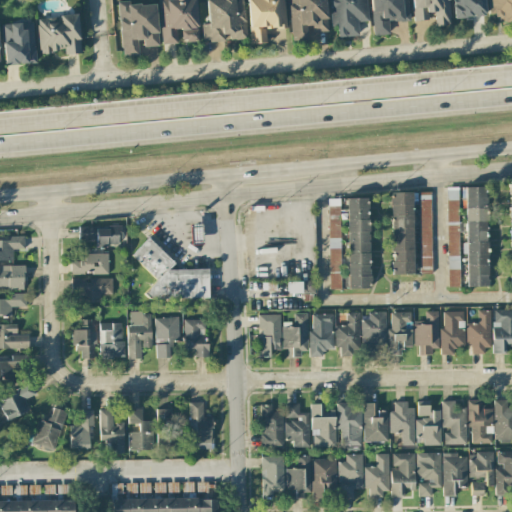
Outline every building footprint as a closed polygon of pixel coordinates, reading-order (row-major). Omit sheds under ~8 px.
[(194,0),(158,0),(161,44),(178,43),(178,42),(197,41),(194,0)] [(204,0),(207,24),(201,25),(202,42),(245,38),(241,0),(204,0)] [(285,28),(283,0),(245,0),(249,44),(265,43),(264,29),(285,28)] [(327,32),(324,0),(287,0),(290,42),(309,41),(308,33),(327,32)] [(358,36),(357,22),(367,21),(365,0),(329,0),(330,27),(336,27),(336,37),(358,36)] [(388,35),(388,22),(409,21),(408,0),(400,0),(369,0),(372,36),(388,35)] [(447,0),(410,0),(412,22),(432,20),(432,27),(450,25),(447,0)] [(452,0),(453,19),(484,17),(483,0),(452,0)] [(511,0),(487,0),(488,16),(498,15),(498,22),(511,21),(511,0)] [(155,3),(128,5),(128,1),(118,2),(121,56),(139,55),(139,47),(157,46),(155,3)] [(79,54),(78,16),(37,17),(38,52),(63,51),(64,55),(79,54)] [(3,65),(34,64),(32,22),(1,24),(3,65)] [(445,187),(447,286),(459,286),(457,187),(445,187)] [(465,187),(466,287),(486,287),(485,187),(465,187)] [(389,192),(391,274),(414,274),(412,192),(389,192)] [(417,192),(419,274),(431,274),(429,192),(417,192)] [(367,197),(369,287),(346,287),(345,197),(367,197)] [(326,199),(328,289),(340,289),(338,199),(326,199)] [(122,224),(122,246),(95,246),(95,237),(79,237),(78,225),(122,224)] [(190,243),(201,243),(201,225),(189,225),(190,243)] [(23,236),(23,249),(11,250),(12,260),(0,260),(0,240),(8,240),(8,237),(23,236)] [(105,254),(106,273),(70,274),(70,261),(79,261),(79,259),(83,259),(83,255),(105,254)] [(0,266),(0,289),(23,289),(23,266),(0,266)] [(206,269),(207,299),(150,298),(145,292),(167,270),(206,269)] [(111,278),(111,293),(99,293),(99,303),(82,303),(82,292),(69,292),(69,278),(111,278)] [(303,281),(302,293),(314,293),(315,281),(303,281)] [(0,316),(11,316),(11,308),(25,307),(25,293),(9,293),(9,299),(0,299),(0,316)] [(465,308),(466,348),(457,348),(454,350),(453,350),(453,357),(439,357),(438,309),(465,308)] [(489,310),(489,347),(483,347),(483,353),(470,353),(470,344),(466,344),(466,323),(477,323),(477,310),(489,310)] [(511,310),(511,347),(506,347),(506,352),(491,352),(490,310),(511,310)] [(413,320),(413,345),(418,345),(418,354),(432,354),(432,348),(438,348),(438,311),(424,311),(424,320),(413,320)] [(128,312),(128,360),(139,360),(139,340),(141,340),(141,347),(149,346),(149,312),(128,312)] [(358,312),(359,351),(352,351),(352,355),(340,355),(340,347),(334,347),(333,326),(345,326),(345,312),(358,312)] [(384,312),(385,348),(362,349),(362,338),(360,338),(359,320),(368,319),(368,312),(384,312)] [(410,312),(411,347),(404,347),(404,350),(401,350),(401,355),(390,355),(389,330),(391,330),(390,313),(410,312)] [(311,313),(311,331),(308,332),(308,356),(320,356),(320,351),(325,351),(325,349),(332,349),(331,313),(311,313)] [(280,314),(280,350),(268,350),(268,357),(258,357),(258,314),(280,314)] [(305,314),(307,352),(301,352),(301,358),(288,359),(287,348),(282,348),(281,327),(292,315),(305,314)] [(153,318),(155,360),(169,360),(168,347),(173,347),(172,341),(177,335),(177,317),(153,318)] [(79,319),(95,319),(95,322),(97,322),(97,345),(93,345),(93,359),(79,359),(79,351),(75,351),(75,345),(72,345),(72,330),(79,330),(79,319)] [(183,321),(184,348),(195,348),(196,356),(207,355),(206,344),(203,343),(203,321),(183,321)] [(119,324),(120,341),(124,341),(125,357),(101,358),(100,325),(119,324)] [(0,325),(0,347),(26,347),(26,335),(15,335),(14,325),(0,325)] [(0,361),(0,379),(14,379),(13,369),(27,368),(27,355),(11,355),(11,361),(0,361)] [(0,408),(0,401),(16,393),(13,387),(26,381),(33,394),(22,400),(27,409),(6,420),(0,408)] [(468,401),(481,400),(482,409),(491,408),(493,443),(469,444),(468,401)] [(187,401),(204,401),(203,415),(211,415),(211,447),(188,447),(188,438),(194,438),(194,418),(186,418),(187,401)] [(393,402),(393,411),(388,411),(389,433),(400,433),(400,445),(414,445),(413,408),(407,408),(406,401),(393,402)] [(440,401),(454,401),(454,408),(465,408),(466,444),(442,445),(440,401)] [(494,401),(507,401),(507,408),(511,408),(511,440),(494,440),(494,401)] [(286,403),(285,447),(307,448),(308,413),(298,413),(298,403),(286,403)] [(337,403),(337,446),(360,446),(360,403),(337,403)] [(362,403),(364,442),(388,441),(387,410),(375,410),(375,403),(362,403)] [(257,405),(260,442),(266,448),(283,447),(281,412),(272,412),(271,404),(257,405)] [(310,404),(311,448),(336,447),(336,417),(319,417),(318,404),(310,404)] [(416,406),(428,406),(429,409),(440,410),(439,445),(424,444),(424,438),(416,438),(416,406)] [(65,412),(53,452),(30,444),(37,420),(48,423),(53,408),(65,412)] [(155,409),(156,446),(176,445),(175,420),(171,418),(170,408),(155,409)] [(91,409),(92,426),(86,426),(86,449),(67,449),(66,423),(79,423),(79,409),(91,409)] [(98,410),(100,452),(124,451),(123,422),(111,423),(110,409),(98,410)] [(128,410),(128,423),(137,423),(137,432),(126,432),(127,451),(153,451),(153,420),(141,420),(141,410),(128,410)] [(511,450),(511,487),(509,488),(509,496),(494,496),(494,468),(503,468),(503,463),(497,463),(497,450),(511,450)] [(493,452),(493,487),(482,487),(483,496),(470,496),(469,481),(475,481),(475,476),(470,476),(469,455),(476,455),(476,452),(493,452)] [(392,453),(392,465),(397,465),(398,471),(389,471),(389,498),(404,497),(404,488),(415,488),(414,453),(392,453)] [(440,453),(440,488),(431,488),(431,496),(417,496),(417,482),(430,482),(430,479),(415,479),(415,460),(423,460),(423,453),(440,453)] [(466,457),(466,487),(455,487),(455,496),(441,496),(441,456),(447,456),(447,453),(457,453),(457,457),(466,457)] [(361,454),(362,489),(353,489),(353,498),(337,498),(337,462),(346,462),(346,454),(361,454)] [(387,454),(387,491),(381,491),(381,497),(368,497),(368,489),(363,489),(363,466),(376,466),(376,454),(387,454)] [(309,455),(310,493),(303,493),(303,498),(290,499),(290,490),(285,490),(285,469),(296,468),(296,455),(309,455)] [(282,456),(283,491),(272,491),(272,498),(261,498),(261,456),(282,456)] [(335,458),(336,489),(326,489),(326,484),(322,484),(322,497),(311,498),(311,458),(335,458)] [(112,511),(207,511),(207,482),(195,482),(195,498),(193,498),(193,481),(182,481),(182,497),(177,497),(177,482),(166,482),(166,498),(165,498),(165,482),(153,482),(153,497),(150,497),(150,483),(139,483),(139,500),(134,500),(134,485),(126,485),(126,501),(119,502),(119,485),(112,486),(112,511)] [(0,511),(71,511),(71,502),(66,502),(66,484),(56,484),(56,500),(54,500),(54,483),(42,483),(42,501),(38,501),(38,485),(28,485),(28,501),(24,501),(24,486),(15,486),(15,501),(10,501),(10,485),(0,485),(0,511)]
